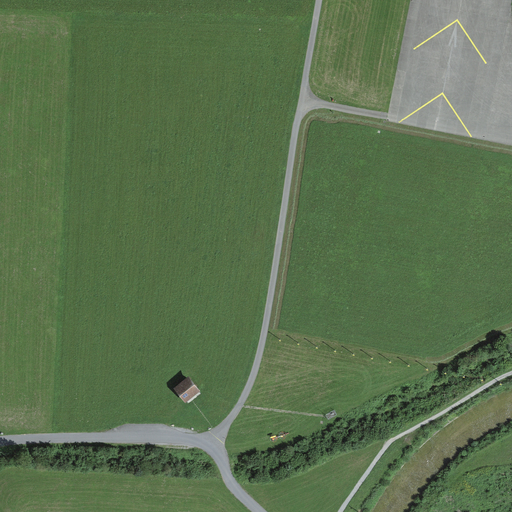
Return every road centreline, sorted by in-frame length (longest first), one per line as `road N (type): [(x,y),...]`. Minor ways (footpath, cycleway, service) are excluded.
road 1 (track): [(320,0),(262,345),(246,393),(209,440)]
road 2 (track): [(261,511),(234,485),(209,440),(0,441)]
road 3 (track): [(340,511),(390,441),(511,372)]
road 4 (track): [(438,125),(303,102)]
